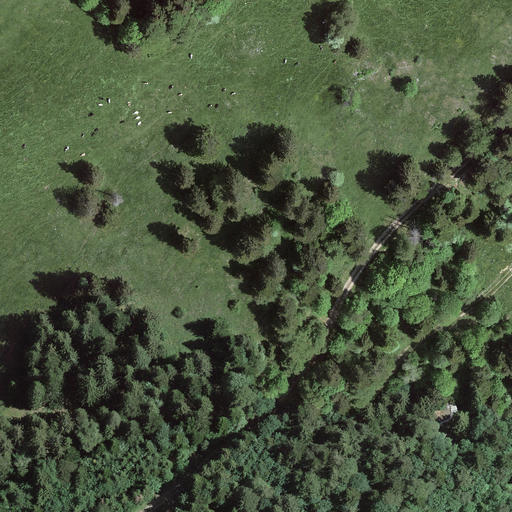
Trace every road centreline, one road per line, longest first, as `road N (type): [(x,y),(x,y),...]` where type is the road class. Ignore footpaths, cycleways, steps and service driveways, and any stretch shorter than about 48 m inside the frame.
road 1 (track): [(511,116),(345,283),(324,343),(287,392),(209,461),(171,511)]
road 2 (track): [(259,421),(378,404),(406,354),(511,273)]
